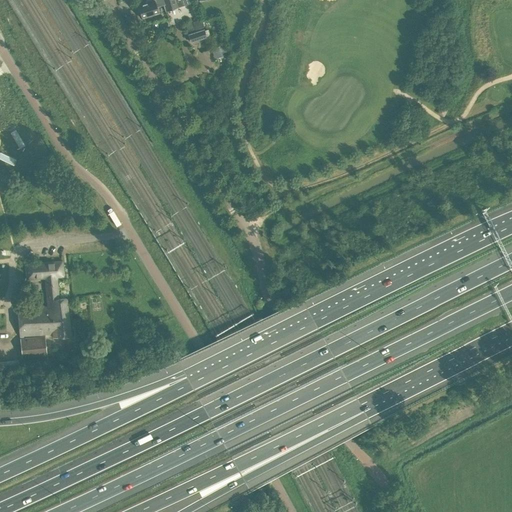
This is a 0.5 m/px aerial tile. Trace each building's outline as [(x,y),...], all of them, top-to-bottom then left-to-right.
[(140,11),(138,11),(140,17),(141,17),(142,18),(158,13),(156,7),(163,5),(165,10),(190,2),(189,0),(147,0),(146,1),(147,3),(138,6),(140,11)] [(193,22),(195,30),(204,27),(201,19),(193,22)] [(206,37),(204,30),(188,35),(191,42),(206,37)] [(211,49),(215,59),(229,55),(226,44),(211,49)] [(437,113),(444,117),(449,110),(441,106),(437,113)] [(16,130),(11,133),(20,148),(25,145),(24,144),(16,130)] [(0,152),(0,161),(7,169),(12,165),(0,152)] [(62,261),(25,264),(26,279),(45,278),(47,306),(17,308),(22,358),(47,356),(44,337),(23,339),(23,336),(52,335),(53,338),(71,336),(67,298),(59,299),(56,277),(64,277),(62,261)]
